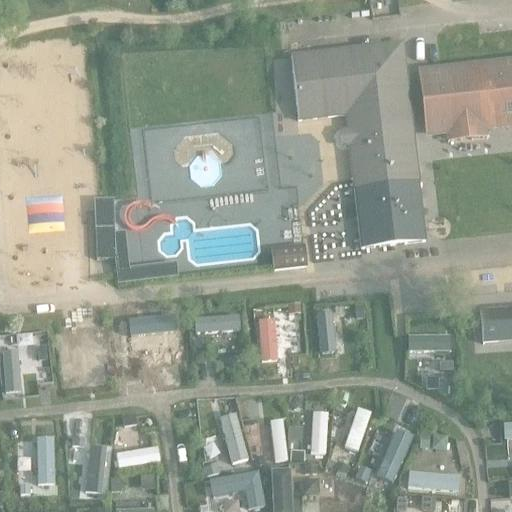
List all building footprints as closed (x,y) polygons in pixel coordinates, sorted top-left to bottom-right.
[(397,0),(374,1),(375,16),(398,16),(397,0)] [(339,133),(341,148),(347,148),(360,251),(425,243),(402,45),(379,48),(378,41),(362,43),(362,50),(289,58),(297,122),(345,117),(346,132),(339,133)] [(511,64),(477,69),(484,129),(511,125),(511,64)] [(428,136),(484,129),(477,69),(421,75),(428,136)] [(114,230),(95,231),(96,262),(114,261),(115,261),(114,230)] [(271,252),(273,272),(305,268),(303,248),(271,252)] [(299,306),(287,307),(287,316),(300,315),(299,306)] [(364,308),(356,308),(356,320),(365,320),(364,308)] [(511,344),(511,309),(480,312),(483,346),(511,344)] [(332,312),(317,314),(322,360),(338,358),(332,312)] [(237,317),(201,316),(201,332),(237,332),(237,317)] [(278,319),(260,319),(260,362),(278,362),(278,319)] [(169,324),(153,324),(154,366),(169,366),(169,324)] [(125,350),(124,331),(108,331),(108,351),(125,350)] [(105,332),(64,336),(69,388),(91,386),(88,355),(107,353),(105,332)] [(409,335),(409,353),(451,353),(451,335),(409,335)] [(0,338),(0,351),(17,350),(17,336),(0,336),(0,338)] [(45,349),(38,350),(38,363),(46,362),(45,349)] [(4,393),(21,393),(21,352),(4,352),(4,393)] [(243,360),(232,360),(233,370),(243,370),(243,360)] [(452,365),(439,365),(439,374),(452,373),(452,365)] [(442,389),(443,378),(428,377),(427,388),(442,389)] [(359,452),(372,413),(358,409),(345,448),(359,452)] [(327,455),(330,413),(314,413),(311,454),(327,455)] [(223,417),(230,464),(248,461),(240,414),(223,417)] [(135,417),(122,419),(124,429),(136,427),(135,417)] [(272,421),(275,461),(288,460),(285,420),(272,421)] [(397,429),(377,477),(395,484),(415,436),(397,429)] [(420,437),(419,451),(428,452),(429,438),(420,437)] [(55,486),(55,438),(31,438),(32,486),(55,486)] [(73,441),(72,449),(84,450),(85,441),(73,441)] [(90,444),(90,494),(109,494),(109,444),(90,444)] [(118,466),(161,463),(159,449),(117,452),(118,466)] [(290,455),(290,464),(302,464),(303,455),(290,455)] [(262,459),(253,460),(254,469),(263,468),(262,459)] [(338,465),(335,474),(344,477),(347,468),(338,465)] [(215,468),(202,472),(205,481),(217,477),(215,468)] [(317,468),(303,468),(303,478),(317,477),(317,468)] [(273,469),(273,511),(292,511),(292,469),(273,469)] [(359,469),(354,480),(363,485),(369,474),(359,469)] [(410,473),(409,489),(459,492),(460,475),(410,473)] [(120,481),(110,481),(110,495),(120,495),(120,481)] [(246,484),(201,492),(204,508),(249,500),(246,484)] [(29,489),(19,489),(20,499),(29,498),(29,489)] [(395,502),(395,511),(404,511),(405,502),(395,502)]
